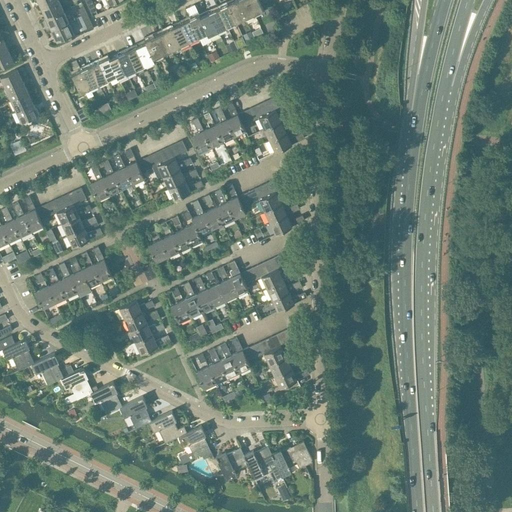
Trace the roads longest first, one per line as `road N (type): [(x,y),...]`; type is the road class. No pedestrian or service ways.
road 1 (primary): [(433,511),(421,291),(425,203),(445,84)]
road 2 (primary): [(418,111),(404,255),(418,511)]
road 3 (residential): [(322,419),(235,422),(204,413),(41,333),(17,311),(0,274)]
road 4 (residential): [(82,148),(256,68),(325,70)]
road 5 (tertiary): [(176,511),(32,442)]
road 6 (residential): [(40,63),(177,0)]
